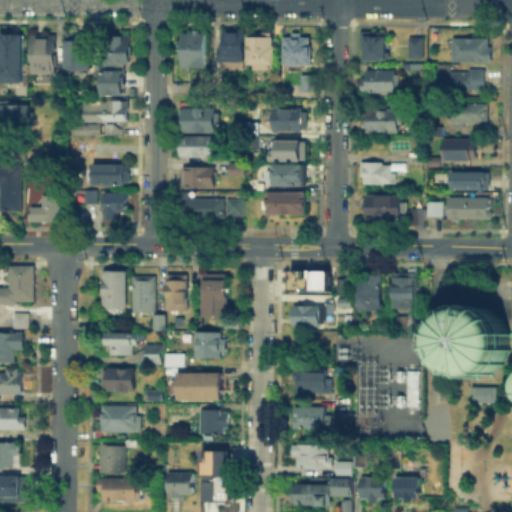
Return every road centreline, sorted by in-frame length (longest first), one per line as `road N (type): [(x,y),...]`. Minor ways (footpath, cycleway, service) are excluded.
road 1 (residential): [(0,1),(511,3)]
road 2 (residential): [(62,511),(62,243)]
road 3 (residential): [(258,511),(260,246)]
road 4 (tertiary): [(260,246),(511,247)]
road 5 (residential): [(335,246),(335,0)]
road 6 (residential): [(153,244),(156,0)]
road 7 (residential): [(441,429),(441,247)]
